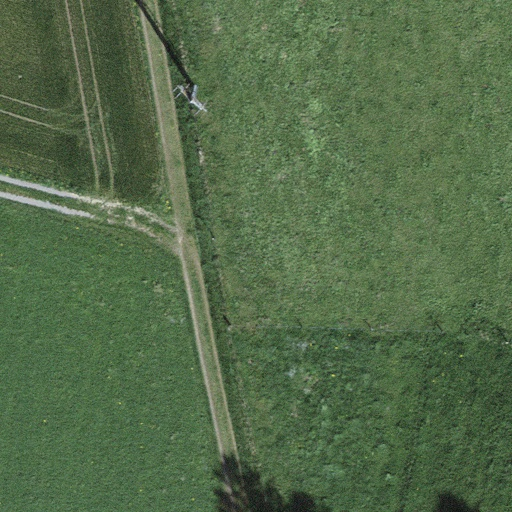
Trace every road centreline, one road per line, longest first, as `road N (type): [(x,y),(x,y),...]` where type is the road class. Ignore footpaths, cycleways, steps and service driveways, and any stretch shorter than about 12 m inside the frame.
road 1 (track): [(242,511),(191,240)]
road 2 (track): [(191,240),(145,0)]
road 3 (track): [(191,240),(0,186)]
